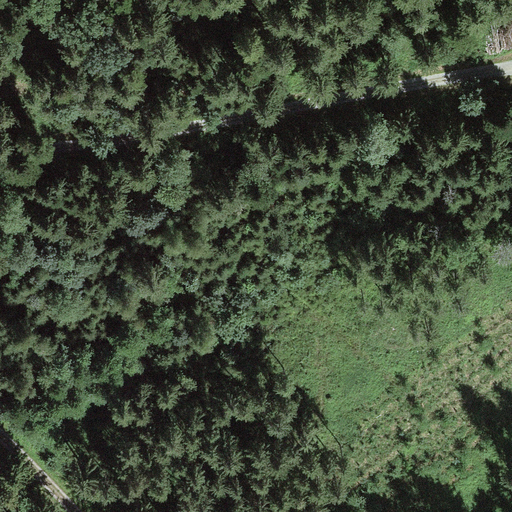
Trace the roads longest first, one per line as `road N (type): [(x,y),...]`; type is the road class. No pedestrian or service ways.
road 1 (track): [(511,68),(191,127),(0,152)]
road 2 (track): [(319,102),(197,0)]
road 3 (track): [(0,426),(84,511)]
